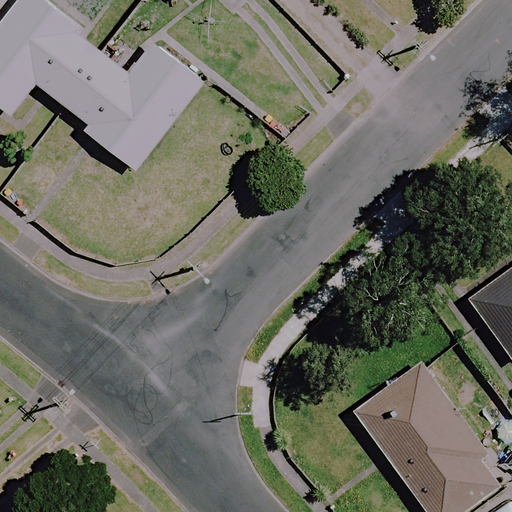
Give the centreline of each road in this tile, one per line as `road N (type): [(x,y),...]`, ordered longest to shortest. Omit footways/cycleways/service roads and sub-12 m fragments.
road 1 (residential): [(144,398),(511,23)]
road 2 (residential): [(144,398),(0,286)]
road 3 (residential): [(243,511),(144,398)]
